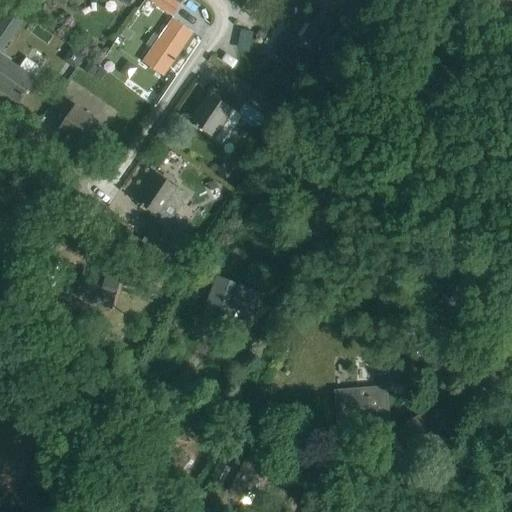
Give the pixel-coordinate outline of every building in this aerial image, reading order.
[(153,0),(152,2),(151,3),(171,17),(182,0),(153,0)] [(466,18),(434,3),(428,17),(454,28),(441,55),(461,65),(475,36),(461,29),(466,18)] [(8,13),(0,24),(0,51),(1,52),(23,23),(21,22),(26,15),(13,8),(9,14),(8,13)] [(319,12),(311,23),(331,36),(338,25),(319,12)] [(173,20),(144,62),(164,76),(193,34),(173,20)] [(238,45),(250,49),(256,28),(244,24),(238,45)] [(298,41),(315,51),(325,35),(308,25),(298,41)] [(315,51),(298,41),(285,33),(271,54),(284,63),(283,65),(299,75),(315,51)] [(72,48),(63,61),(75,70),(84,56),(72,48)] [(476,52),(468,67),(476,72),(484,56),(476,52)] [(27,58),(20,67),(0,53),(0,90),(19,104),(43,69),(27,58)] [(90,62),(84,71),(92,77),(93,76),(101,81),(107,73),(99,68),(98,69),(90,62)] [(271,133),(278,123),(274,121),(282,108),(255,90),(253,93),(252,93),(238,114),(210,94),(190,123),(223,145),(240,121),(265,138),(269,131),(271,133)] [(103,128),(75,108),(59,131),(87,151),(103,128)] [(171,149),(163,161),(174,169),(182,158),(171,149)] [(216,166),(218,180),(233,177),(231,164),(216,166)] [(156,174),(136,202),(158,217),(142,242),(162,255),(160,257),(181,271),(199,244),(171,223),(188,196),(156,174)] [(217,181),(205,186),(213,205),(225,200),(217,181)] [(88,303),(111,312),(122,281),(99,272),(88,303)] [(203,312),(236,324),(240,311),(253,316),(262,293),(217,276),(203,312)] [(403,387),(410,365),(397,361),(390,382),(403,387)] [(388,387),(334,391),(337,432),(356,431),(355,421),(390,419),(388,387)] [(180,396),(167,414),(194,434),(206,417),(202,414),(203,412),(180,396)] [(439,441),(422,415),(397,432),(414,458),(439,441)] [(31,459),(39,438),(18,430),(0,480),(0,489),(17,496),(21,486),(28,469),(31,470),(35,461),(31,459)] [(252,449),(227,495),(255,510),(280,464),(252,449)]
